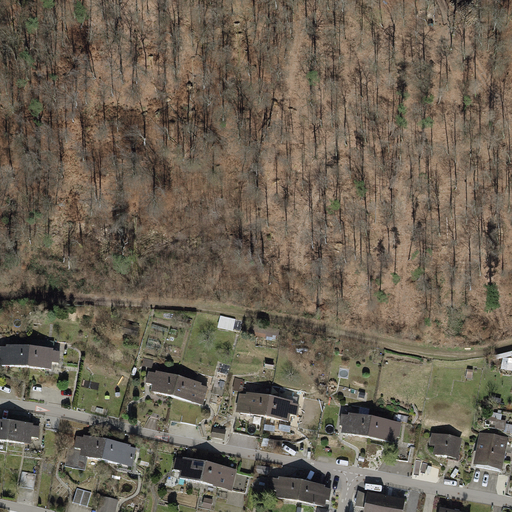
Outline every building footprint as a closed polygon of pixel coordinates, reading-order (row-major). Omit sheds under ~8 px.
[(222,317),(220,329),(236,331),(237,318),(222,317)] [(58,349),(0,346),(0,368),(48,371),(49,364),(57,364),(58,349)] [(511,371),(511,352),(501,353),(501,371),(511,371)] [(183,379),(197,382),(200,372),(185,369),(183,379)] [(205,389),(146,373),(143,386),(150,388),(149,394),(200,408),(205,389)] [(299,406),(239,394),(235,414),(287,425),(289,419),(296,420),(299,406)] [(397,427),(342,417),(339,436),(393,447),(397,427)] [(40,428),(0,423),(0,444),(28,447),(29,439),(39,440),(40,428)] [(501,474),(507,441),(480,435),(473,468),(501,474)] [(456,464),(460,443),(431,436),(428,449),(433,459),(456,464)] [(137,448),(77,437),(74,449),(80,450),(78,460),(133,470),(137,448)] [(236,473),(181,460),(176,481),(231,494),(236,473)] [(326,511),(330,491),(271,480),(269,493),(275,495),(273,501),(326,511)] [(92,495),(77,490),(73,505),(88,509),(92,495)] [(376,496),(366,494),(362,511),(401,511),(404,500),(376,496)] [(116,511),(119,502),(101,498),(98,511),(116,511)]
